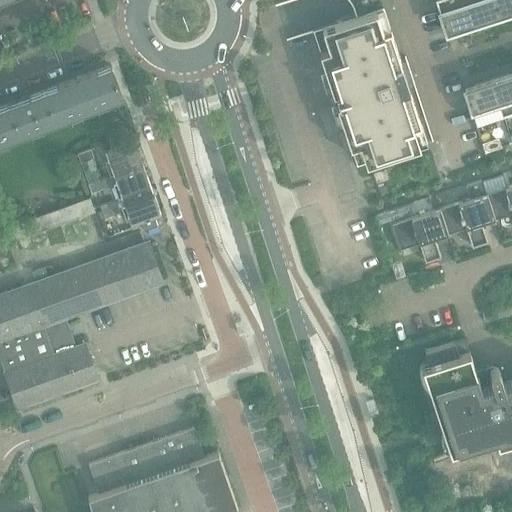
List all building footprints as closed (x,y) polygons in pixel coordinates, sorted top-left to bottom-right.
[(436,0),(446,30),(473,21),(466,0),(436,0)] [(495,0),(466,0),(473,21),(499,12),(495,0)] [(511,0),(495,0),(499,12),(511,8),(511,0)] [(383,7),(312,29),(326,72),(319,74),(336,125),(342,123),(356,165),(426,142),(383,7)] [(0,140),(121,94),(110,63),(0,105),(0,140)] [(511,70),(491,77),(503,112),(511,108),(511,70)] [(475,121),(503,112),(491,77),(464,86),(475,121)] [(482,142),(485,151),(501,146),(498,136),(482,142)] [(104,150),(113,173),(141,163),(132,140),(104,150)] [(91,148),(77,153),(80,161),(92,157),(94,157),(91,148)] [(92,157),(80,161),(88,183),(89,183),(100,179),(92,157)] [(113,173),(121,196),(150,186),(141,163),(113,173)] [(388,177),(385,167),(372,172),(376,181),(388,177)] [(100,179),(89,183),(92,192),(105,187),(102,178),(100,179)] [(511,183),(486,192),(494,217),(511,211),(511,183)] [(387,191),(385,184),(378,187),(380,194),(387,191)] [(159,211),(150,186),(121,196),(98,205),(103,218),(126,209),(131,222),(159,211)] [(486,192),(439,207),(447,233),(466,227),(471,245),(487,239),(481,221),(494,217),(486,192)] [(0,243),(93,209),(88,196),(0,229),(0,243)] [(409,203),(375,214),(378,223),(412,212),(409,203)] [(434,237),(447,233),(439,207),(392,223),(400,248),(419,242),(425,260),(440,255),(434,237)] [(153,215),(140,220),(143,227),(144,229),(144,230),(157,225),(156,222),(153,215)] [(35,281),(0,293),(0,303),(6,320),(39,308),(44,321),(67,312),(74,310),(82,307),(161,278),(156,265),(148,240),(80,265),(48,276),(44,265),(31,270),(35,281)] [(401,261),(391,264),(394,273),(395,278),(405,275),(401,261)] [(0,349),(8,370),(6,371),(18,403),(97,375),(85,342),(79,344),(67,312),(44,321),(39,308),(6,320),(0,303),(0,349)] [(511,380),(503,383),(498,370),(496,367),(493,366),(490,367),(488,370),(488,374),(477,377),(463,337),(423,349),(427,362),(421,364),(420,364),(418,370),(419,377),(422,383),(427,386),(429,386),(450,453),(496,438),(499,445),(511,440),(511,380)] [(224,511),(236,506),(216,449),(203,454),(193,426),(88,463),(98,492),(87,496),(92,511),(224,511)]
